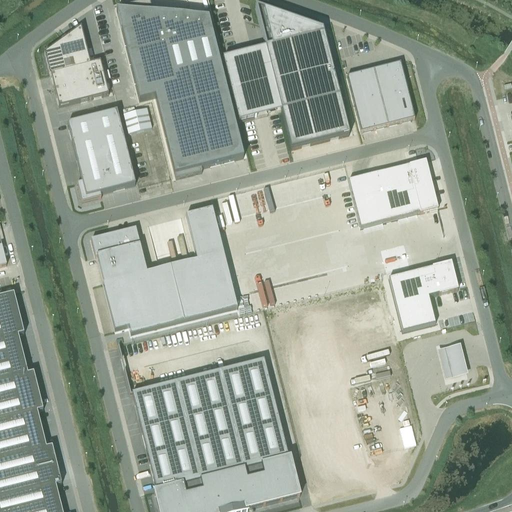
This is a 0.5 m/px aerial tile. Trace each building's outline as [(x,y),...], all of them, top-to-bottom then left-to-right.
[(149,2),(116,13),(139,103),(155,99),(176,181),(201,175),(200,171),(243,161),(208,21),(153,16),(149,2)] [(322,32),(253,7),(290,153),(349,138),(322,32)] [(81,29),(45,55),(59,110),(108,97),(100,64),(90,66),(81,29)] [(398,66),(347,79),(361,134),(412,121),(398,66)] [(147,111),(123,117),(128,137),(152,131),(147,111)] [(116,114),(67,126),(81,184),(77,186),(81,205),(101,200),(100,196),(135,187),(116,114)] [(425,164),(349,183),(360,230),(437,211),(425,164)] [(135,231),(91,243),(95,259),(96,259),(103,287),(102,287),(114,335),(128,331),(130,339),(237,312),(212,212),(185,219),(196,263),(146,276),(135,231)] [(432,270),(389,281),(402,334),(434,326),(427,299),(438,296),(438,297),(457,292),(450,265),(431,269),(432,270)] [(0,383),(26,377),(27,377),(18,338),(23,337),(22,336),(13,298),(12,297),(0,299),(0,383)] [(426,336),(412,339),(415,349),(428,345),(426,336)] [(436,350),(444,382),(469,375),(461,343),(436,350)] [(160,511),(239,511),(297,497),(263,363),(131,396),(160,511)] [(26,377),(0,383),(0,511),(61,511),(55,488),(61,487),(52,449),(46,450),(37,414),(43,413),(33,375),(27,377),(26,377)]
